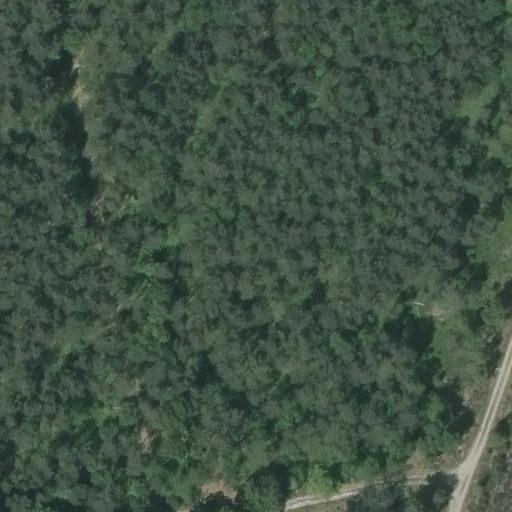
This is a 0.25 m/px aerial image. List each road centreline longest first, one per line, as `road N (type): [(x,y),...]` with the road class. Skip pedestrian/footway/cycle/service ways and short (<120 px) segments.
road 1 (track): [(251,511),(471,466)]
road 2 (track): [(511,350),(456,511)]
